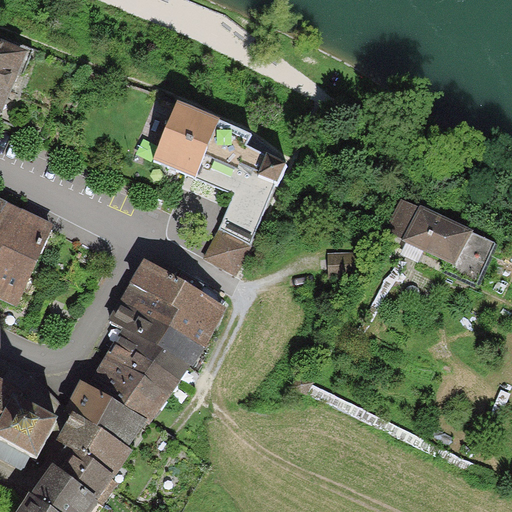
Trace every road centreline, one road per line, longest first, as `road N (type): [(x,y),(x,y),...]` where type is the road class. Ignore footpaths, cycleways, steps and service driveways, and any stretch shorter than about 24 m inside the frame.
road 1 (track): [(233,294),(233,320),(202,396),(236,438),(388,511)]
road 2 (residential): [(0,343),(44,361),(70,354),(138,239)]
road 3 (residential): [(138,239),(233,294),(308,259)]
road 4 (residential): [(0,468),(37,468),(61,429),(52,406),(0,369)]
road 5 (residential): [(138,239),(0,165)]
